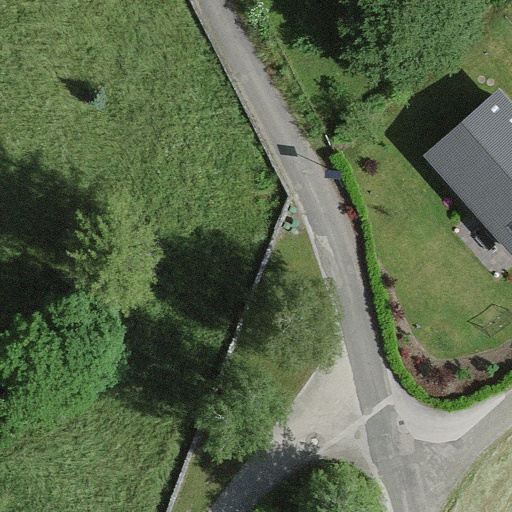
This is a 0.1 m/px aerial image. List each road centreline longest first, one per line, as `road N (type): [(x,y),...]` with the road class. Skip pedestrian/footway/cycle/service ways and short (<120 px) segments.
road 1 (residential): [(366,371),(319,203),(215,0)]
road 2 (residential): [(233,511),(366,371)]
road 3 (residential): [(511,417),(393,466)]
